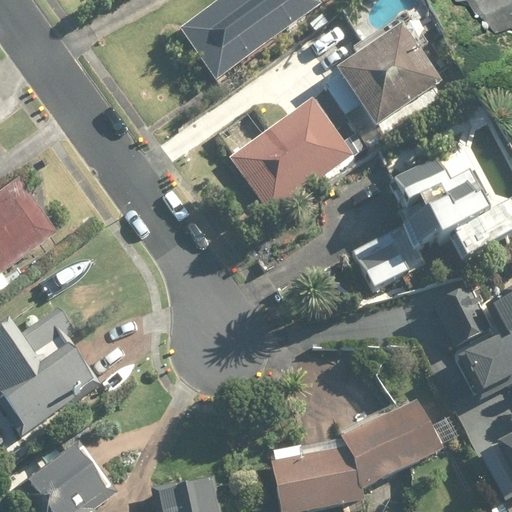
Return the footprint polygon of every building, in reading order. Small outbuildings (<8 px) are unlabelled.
[(299,0),(231,0),(174,41),(210,93),(314,20),(299,0)] [(511,0),(464,0),(488,44),(511,31),(511,0)] [(394,36),(329,80),(370,140),(435,95),(394,36)] [(310,104),(226,165),(266,221),(351,160),(310,104)] [(430,257),(487,223),(462,182),(446,192),(431,167),(384,195),(406,231),(349,265),(371,300),(426,267),(420,256),(427,252),(430,257)] [(12,189),(0,198),(0,281),(52,243),(12,189)] [(467,294),(430,314),(478,405),(511,386),(511,303),(480,320),(467,294)] [(72,333),(59,316),(17,346),(7,332),(0,337),(0,413),(23,445),(92,395),(56,345),(72,333)] [(340,461),(263,480),(268,511),(358,511),(356,502),(439,457),(412,406),(335,450),(340,461)] [(511,442),(488,455),(511,500),(511,442)] [(92,511),(106,502),(71,454),(12,497),(23,511),(92,511)] [(211,511),(205,482),(143,496),(146,511),(211,511)]
